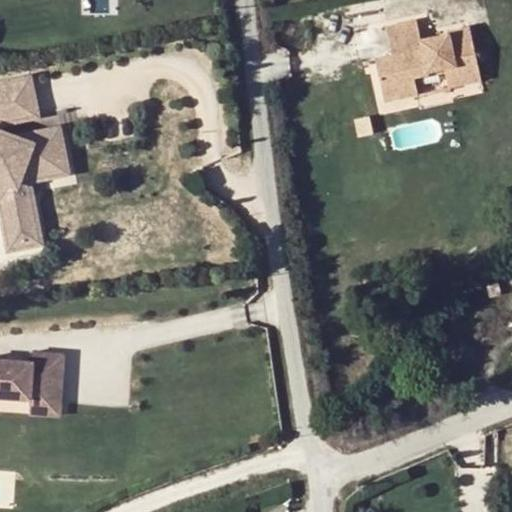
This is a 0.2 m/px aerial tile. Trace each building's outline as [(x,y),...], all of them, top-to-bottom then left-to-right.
[(418,25),(386,32),(394,70),(378,73),(385,106),(419,99),(414,79),(445,72),(449,92),(482,85),(471,31),(448,36),(449,38),(422,44),(418,25)] [(31,78),(0,84),(0,102),(4,120),(38,113),(31,78)] [(0,102),(0,121),(3,137),(2,140),(1,143),(1,145),(0,147),(0,199),(4,198),(18,195),(15,180),(69,169),(60,127),(20,136),(17,139),(14,136),(9,135),(7,135),(4,120),(0,102)] [(18,195),(4,198),(14,246),(43,240),(40,226),(42,225),(43,223),(44,220),(44,217),(43,212),(42,209),(39,204),(37,202),(35,202),(33,192),(18,195)] [(501,298),(494,274),(482,278),(490,302),(501,298)] [(0,392),(38,395),(68,396),(70,348),(39,347),(39,357),(0,355),(0,392)] [(68,396),(38,395),(37,410),(67,411),(68,396)]
